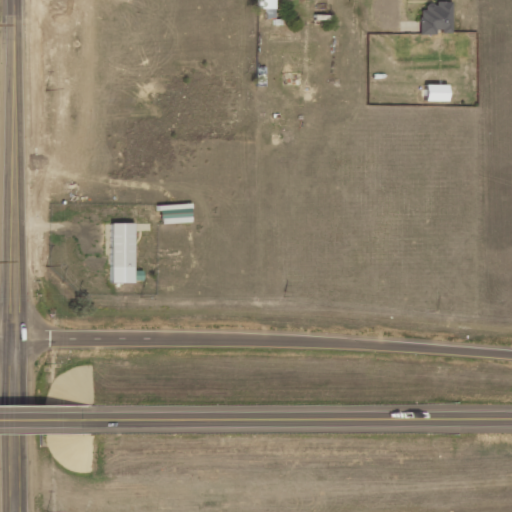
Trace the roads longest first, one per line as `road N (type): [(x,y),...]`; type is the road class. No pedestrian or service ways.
road 1 (secondary): [(15,511),(15,0)]
road 2 (trunk): [(511,357),(367,345),(14,341)]
road 3 (trunk): [(90,423),(511,421)]
